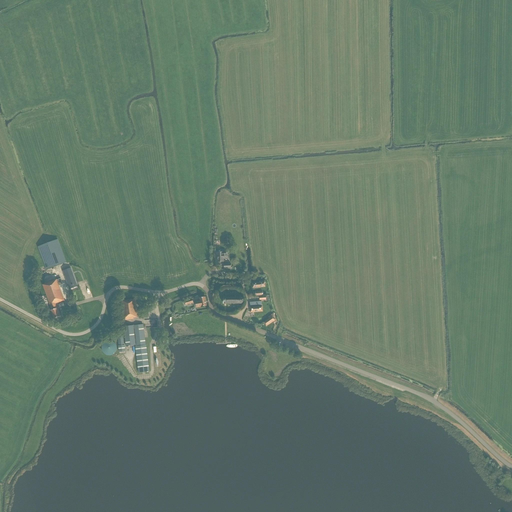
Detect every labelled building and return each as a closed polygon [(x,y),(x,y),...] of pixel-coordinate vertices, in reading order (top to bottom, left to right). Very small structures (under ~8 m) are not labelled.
[(38,247),(46,270),(66,262),(58,239),(38,247)] [(224,262),(224,258),(227,258),(227,252),(223,252),(217,253),(217,262),(224,262)] [(63,271),(68,286),(76,283),(71,268),(63,271)] [(64,301),(59,286),(63,284),(61,279),(57,280),(52,282),(52,281),(42,285),(52,310),(51,310),(54,319),(60,316),(56,304),(64,301)] [(199,298),(200,301),(196,302),(197,308),(207,306),(205,297),(199,298)] [(138,317),(138,316),(141,316),(140,311),(137,311),(136,299),(120,301),(123,320),(124,320),(125,321),(126,321),(125,320),(134,319),(134,318),(138,317)] [(250,304),(249,304),(249,308),(250,308),(250,313),(262,312),(262,307),(261,302),(250,303),(250,304)] [(264,322),(266,326),(275,320),(272,316),(274,315),(273,314),(268,317),(269,319),(264,322)] [(145,345),(143,324),(133,326),(136,345),(136,346),(139,373),(149,372),(146,345),(145,345)] [(123,327),(126,346),(136,345),(133,326),(123,327)] [(110,341),(109,341),(108,341),(106,341),(105,342),(104,342),(103,343),(103,344),(102,346),(102,347),(102,348),(102,349),(102,351),(103,352),(103,353),(104,354),(105,355),(106,355),(108,356),(109,356),(110,356),(112,355),(113,355),(114,354),(115,353),(116,352),(116,351),(117,349),(117,348),(117,347),(116,346),(116,344),(115,343),(114,342),(113,342),(112,341),(110,341)]
